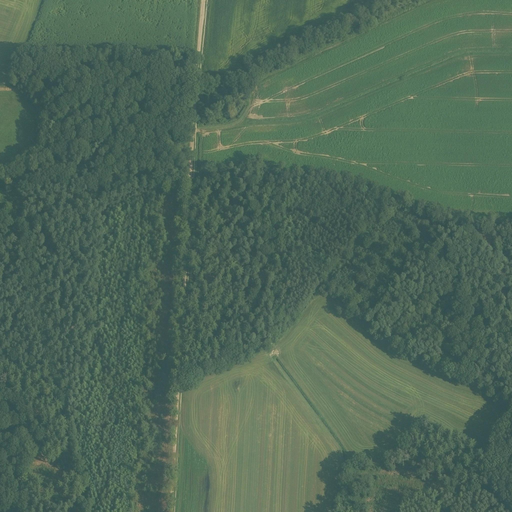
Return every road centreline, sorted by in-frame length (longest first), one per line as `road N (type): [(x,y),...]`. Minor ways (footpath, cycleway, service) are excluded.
road 1 (track): [(205,0),(172,511)]
road 2 (track): [(95,511),(53,371),(11,162)]
road 3 (track): [(197,81),(165,70),(26,68),(15,92),(0,90)]
